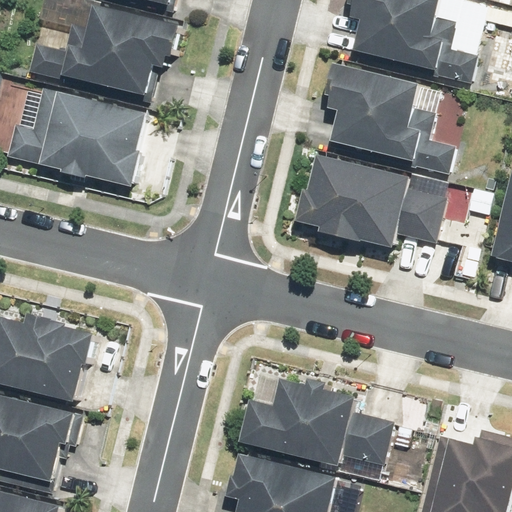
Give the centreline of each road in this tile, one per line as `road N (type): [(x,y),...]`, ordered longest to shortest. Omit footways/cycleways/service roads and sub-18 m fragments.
road 1 (residential): [(511,350),(209,275)]
road 2 (residential): [(209,275),(276,0)]
road 3 (residential): [(151,511),(209,275)]
road 4 (residential): [(209,275),(0,220)]
